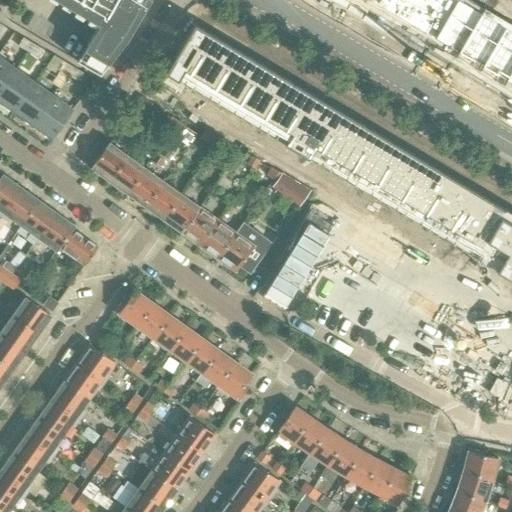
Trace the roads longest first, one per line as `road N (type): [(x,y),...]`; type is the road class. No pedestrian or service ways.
road 1 (residential): [(465,421),(443,389),(281,295),(223,308)]
road 2 (tertiary): [(511,145),(266,0)]
road 3 (residential): [(135,245),(0,435)]
road 4 (residential): [(173,0),(45,179)]
road 5 (residential): [(297,361),(401,425),(465,421)]
road 6 (residential): [(192,511),(297,361)]
